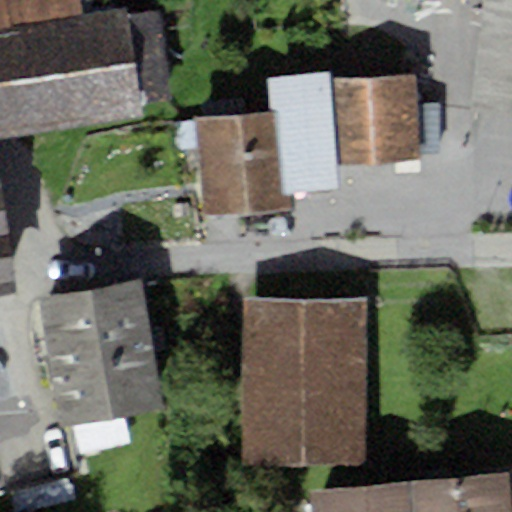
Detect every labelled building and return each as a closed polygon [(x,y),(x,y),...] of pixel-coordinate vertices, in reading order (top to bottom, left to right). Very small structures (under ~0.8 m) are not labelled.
[(79,0),(0,0),(0,134),(143,115),(141,104),(171,100),(159,10),(128,14),(127,10),(81,16),(79,0)] [(511,0),(484,0),(470,113),(511,117),(511,0)] [(340,169),(332,82),(331,73),(269,78),(272,112),(278,197),(342,192),(340,169)] [(412,77),(332,82),(340,169),(421,164),(421,157),(443,156),(440,106),(414,107),(412,77)] [(272,112),(195,117),(202,214),(279,209),(278,197),(272,112)] [(0,195),(0,291),(15,289),(0,195)] [(142,280),(38,301),(64,430),(168,409),(142,280)] [(368,301),(243,299),(241,465),(365,467),(368,301)] [(0,339),(0,423),(23,416),(0,339)] [(511,511),(511,490),(511,474),(311,491),(313,511),(511,511)]
